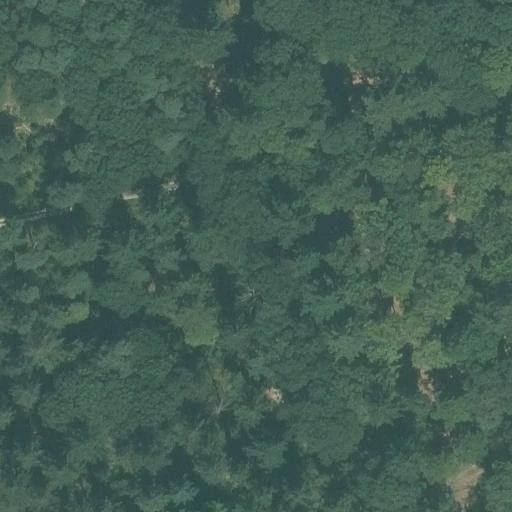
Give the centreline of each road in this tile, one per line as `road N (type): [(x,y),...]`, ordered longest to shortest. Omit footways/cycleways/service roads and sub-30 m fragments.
road 1 (track): [(511,116),(242,170)]
road 2 (track): [(0,225),(242,170)]
